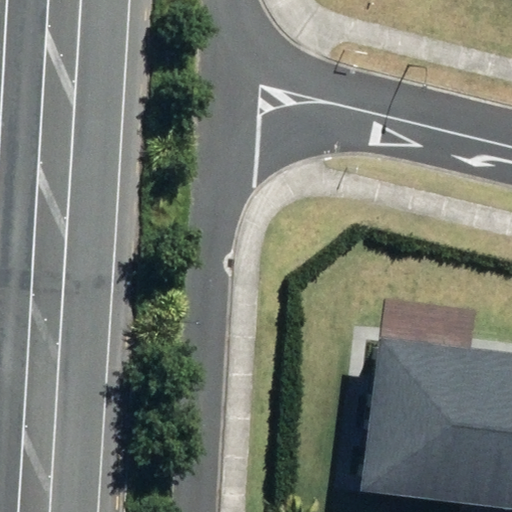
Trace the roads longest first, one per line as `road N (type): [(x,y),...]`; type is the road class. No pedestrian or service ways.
road 1 (secondary): [(27,511),(58,0)]
road 2 (residential): [(224,83),(198,511)]
road 3 (residential): [(224,83),(511,145)]
